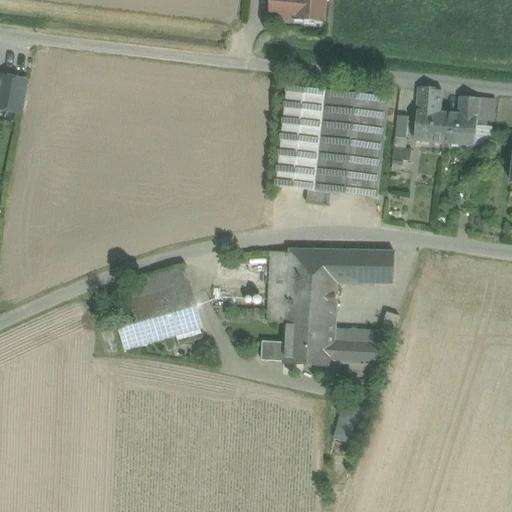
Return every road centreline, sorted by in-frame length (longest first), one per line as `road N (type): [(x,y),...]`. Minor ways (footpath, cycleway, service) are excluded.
road 1 (residential): [(0,325),(122,274),(284,237),(377,234),(511,252)]
road 2 (unclassified): [(0,38),(511,91)]
